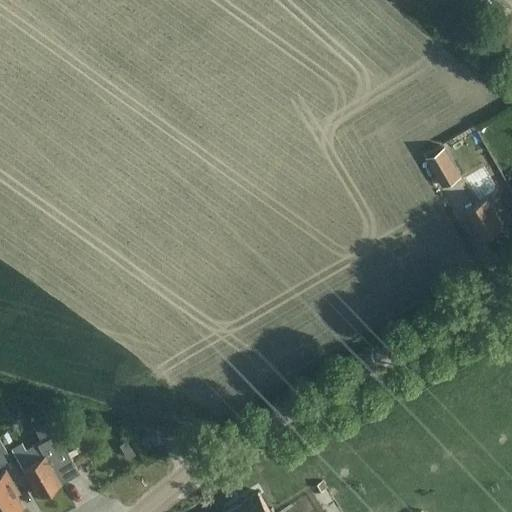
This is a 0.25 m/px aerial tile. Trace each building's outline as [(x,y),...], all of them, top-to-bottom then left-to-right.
[(496,7),(488,0),(480,0),(476,4),(487,16),(496,7)] [(426,157),(443,185),(460,175),(444,146),(426,157)] [(466,208),(482,237),(504,224),(488,196),(491,194),(480,174),(470,180),(477,193),(473,195),(477,202),(466,208)] [(19,443),(10,448),(37,494),(77,470),(54,432),(24,450),(19,443)] [(0,464),(12,458),(0,436),(0,464)] [(4,469),(0,471),(0,511),(7,511),(22,506),(16,494),(17,492),(4,469)] [(272,511),(259,490),(223,511),(272,511)]
